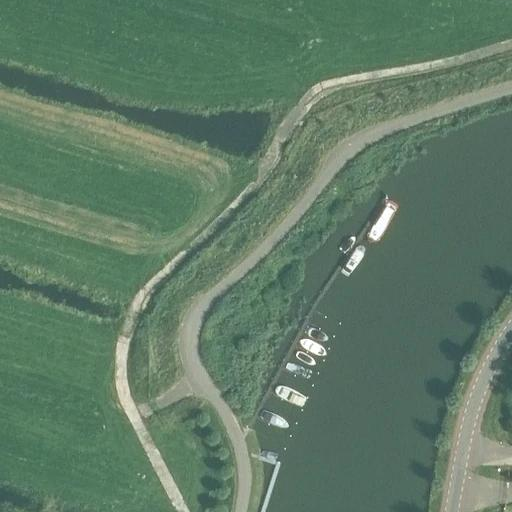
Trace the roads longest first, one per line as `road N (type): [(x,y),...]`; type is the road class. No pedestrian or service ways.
road 1 (track): [(511,44),(311,94),(250,193),(156,279),(133,313),(121,357),(123,391),(182,511)]
road 2 (unclassified): [(239,511),(246,492),(238,438),(199,379),(189,339),(203,308),(313,197),(350,145),(511,90)]
road 3 (tertiary): [(451,511),(465,433),(491,361),(511,330)]
